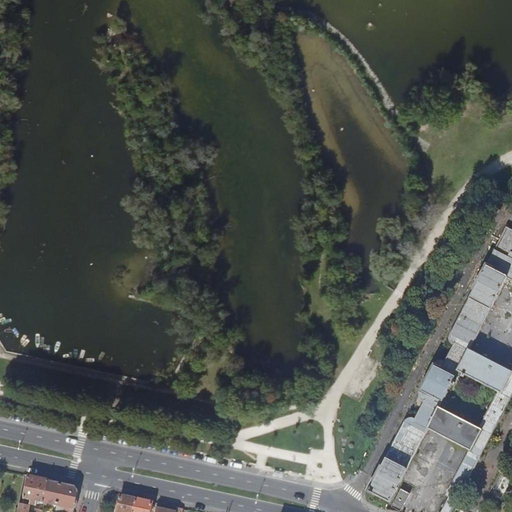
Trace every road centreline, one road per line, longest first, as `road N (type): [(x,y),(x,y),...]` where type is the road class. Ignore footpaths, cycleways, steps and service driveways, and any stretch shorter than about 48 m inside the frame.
road 1 (residential): [(342,507),(502,213)]
road 2 (secondary): [(342,507),(101,450)]
road 3 (secondary): [(96,474),(269,511)]
